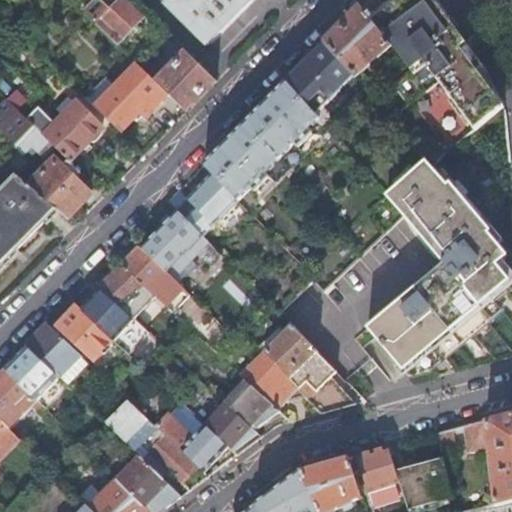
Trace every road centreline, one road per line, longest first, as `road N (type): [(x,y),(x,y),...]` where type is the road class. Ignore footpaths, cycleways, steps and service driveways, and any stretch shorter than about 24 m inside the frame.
road 1 (residential): [(330,0),(0,336)]
road 2 (residential): [(208,511),(286,453),(511,390)]
